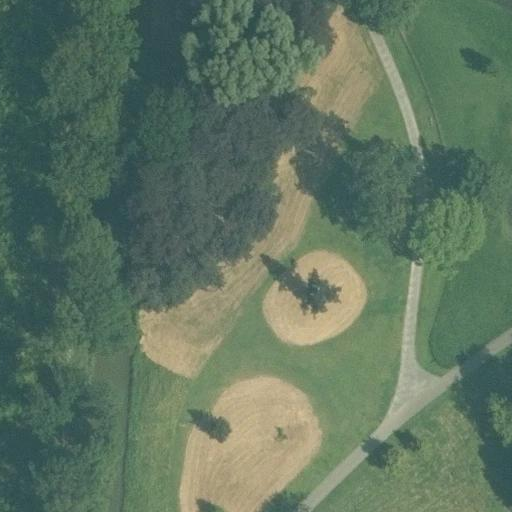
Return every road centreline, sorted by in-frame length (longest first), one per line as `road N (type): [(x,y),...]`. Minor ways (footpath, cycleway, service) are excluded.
road 1 (track): [(61,511),(90,0)]
road 2 (track): [(409,404),(401,362),(417,258),(415,160),(398,86),(357,0)]
road 3 (track): [(304,511),(409,404)]
road 4 (track): [(409,404),(511,339)]
